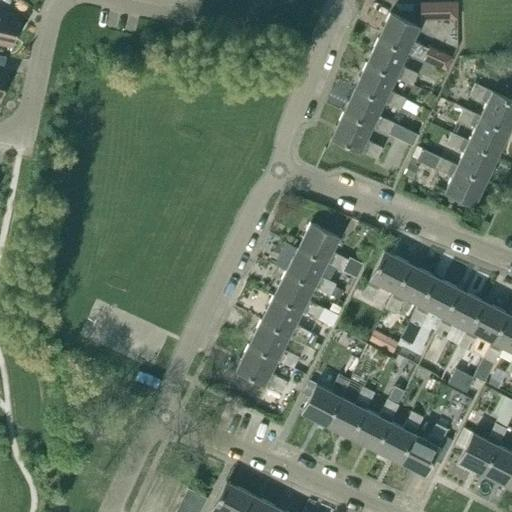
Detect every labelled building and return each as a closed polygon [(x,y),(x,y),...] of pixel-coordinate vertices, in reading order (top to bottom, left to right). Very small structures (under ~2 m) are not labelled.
[(457,0),(420,2),(420,20),(458,19),(457,0)] [(0,42),(12,45),(19,16),(0,11),(0,42)] [(390,12),(378,37),(406,51),(423,58),(428,47),(411,39),(418,25),(390,12)] [(406,51),(378,37),(366,62),(395,75),(412,83),(417,72),(400,64),(406,51)] [(428,47),(423,58),(447,70),(452,58),(428,47)] [(395,75),(366,62),(355,86),(383,100),(383,99),(400,107),(405,97),(388,89),(395,75)] [(466,79),(457,75),(452,86),(461,90),(466,79)] [(511,99),(475,82),(470,93),(487,101),(480,115),(509,129),(511,121),(511,99)] [(383,100),(355,86),(343,111),(372,124),(371,125),(388,133),(394,121),(377,113),(383,100)] [(421,106),(406,99),(402,107),(417,115),(421,106)] [(497,153),(509,129),(480,115),(456,103),(451,114),(458,118),(475,126),(469,139),(468,140),(497,153)] [(343,111),(331,136),(377,158),(382,147),(365,138),(371,125),(372,124),(343,111)] [(486,178),(497,153),(468,140),(469,139),(452,132),(447,143),(464,151),(457,164),(457,165),(486,178)] [(474,203),(486,178),(457,165),(457,164),(422,148),(417,145),(403,173),(412,177),(418,166),(414,164),(417,159),(452,175),(445,190),(474,203)] [(338,235),(310,221),(298,246),(326,260),(326,261),(356,276),(364,261),(350,254),(347,258),(331,250),(338,235)] [(326,260),(298,246),(285,270),(314,285),(313,285),(330,293),(335,282),(319,274),(326,261),(326,260)] [(393,290),(408,261),(384,249),(361,294),(372,300),(381,283),(393,290)] [(433,274),(408,261),(393,290),(394,290),(385,307),(396,312),(404,296),(417,302),(418,303),(433,274)] [(314,285),(285,270),(273,295),(301,309),(301,310),(317,318),(323,307),(306,299),(313,285),(314,285)] [(457,287),(433,274),(418,303),(417,302),(409,319),(420,324),(428,308),(442,315),(443,315),(457,287)] [(433,331),(445,337),(453,321),(466,327),(467,327),(482,299),(457,287),(443,315),(442,315),(433,331)] [(301,309),(273,295),(261,319),(289,333),(288,334),(305,342),(310,331),(294,323),(301,310),(301,309)] [(458,343),(469,349),(477,333),(490,339),(491,340),(506,311),(482,299),(467,327),(466,327),(458,343)] [(491,340),(490,339),(482,356),(473,375),(483,380),(501,345),(511,350),(511,314),(506,311),(491,340)] [(289,333),(261,319),(248,343),(276,357),(276,358),(293,367),(298,355),(282,347),(288,334),(289,333)] [(420,326),(410,321),(402,338),(411,343),(420,326)] [(310,331),(305,342),(312,345),(317,335),(310,331)] [(276,357),(248,343),(236,368),(281,391),(286,380),(270,371),(276,358),(276,357)] [(455,367),(448,381),(466,391),(473,376),(455,367)] [(302,411),(326,423),(341,395),(350,379),(339,373),(330,390),(316,382),(302,411)] [(326,423),(351,436),(365,407),(366,408),(375,391),(379,383),(370,378),(365,386),(363,385),(355,402),(341,395),(326,423)] [(316,382),(309,379),(302,392),(309,396),(316,382)] [(245,400),(255,407),(260,398),(249,392),(245,400)] [(458,459),(483,472),(497,445),(497,444),(506,428),(511,415),(511,397),(503,393),(492,412),(498,415),(494,422),(486,439),(472,432),(458,459)] [(351,436),(375,448),(390,419),(390,420),(398,403),(387,398),(379,414),(366,408),(365,407),(351,436)] [(375,448),(399,460),(414,432),(415,432),(423,416),(412,410),(403,426),(390,420),(390,419),(375,448)] [(436,423),(428,439),(415,432),(414,432),(399,460),(424,473),(432,458),(444,434),(447,428),(436,423)] [(463,449),(471,431),(462,427),(454,444),(463,449)] [(453,438),(444,434),(432,458),(441,462),(453,438)] [(511,449),(511,451),(497,445),(483,472),(508,484),(511,475),(511,449)] [(241,511),(251,493),(226,480),(209,511),(241,511)] [(207,497),(188,487),(182,498),(202,507),(207,497)] [(271,511),(275,505),(251,493),(241,511),(271,511)] [(185,511),(199,511),(202,507),(182,498),(177,508),(185,511)]
